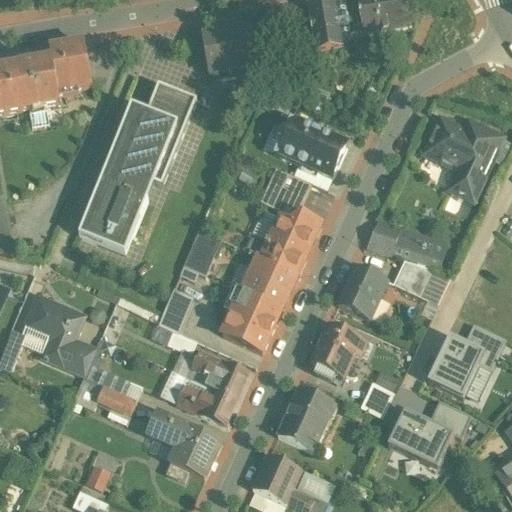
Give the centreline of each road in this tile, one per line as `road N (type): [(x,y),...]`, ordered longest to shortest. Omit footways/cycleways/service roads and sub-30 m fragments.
road 1 (residential): [(501,38),(415,87),(221,511)]
road 2 (track): [(134,14),(141,41),(57,269),(0,264)]
road 3 (residential): [(0,36),(218,0)]
